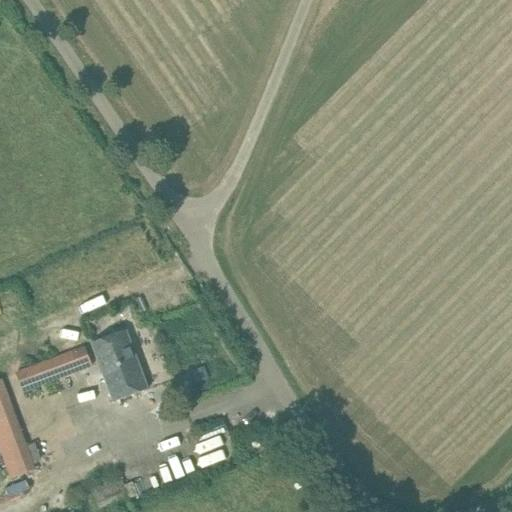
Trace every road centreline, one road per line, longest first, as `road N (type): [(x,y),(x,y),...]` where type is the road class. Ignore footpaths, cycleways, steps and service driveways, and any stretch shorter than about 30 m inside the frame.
road 1 (unclassified): [(198,253),(310,443),(346,488),(388,511)]
road 2 (unclassified): [(198,253),(21,0)]
road 3 (unclassified): [(198,253),(306,0)]
